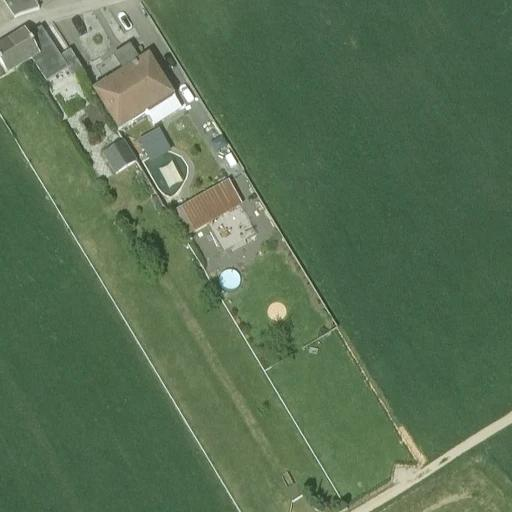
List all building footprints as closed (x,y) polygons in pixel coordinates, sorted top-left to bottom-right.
[(62,0),(30,0),(38,13),(62,0)] [(42,30),(27,38),(40,60),(34,63),(53,93),(73,81),(42,30)] [(27,38),(0,54),(0,65),(8,79),(34,63),(40,60),(27,38)] [(114,61),(124,78),(141,68),(130,51),(114,61)] [(172,103),(148,64),(141,68),(124,78),(99,94),(123,133),(172,103)] [(138,140),(149,164),(170,154),(158,130),(138,140)] [(102,154),(115,175),(137,162),(123,141),(102,154)] [(248,218),(230,185),(175,216),(194,249),(248,218)]
